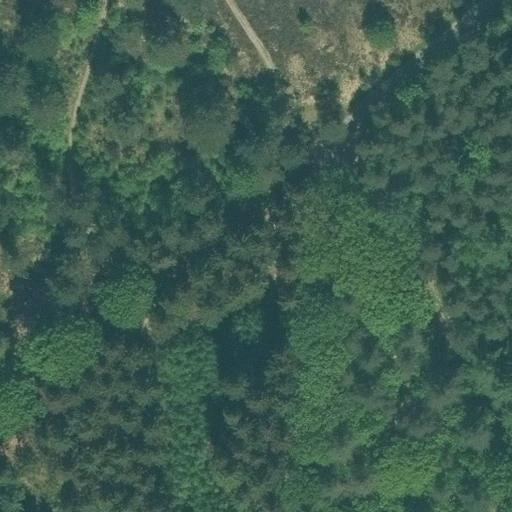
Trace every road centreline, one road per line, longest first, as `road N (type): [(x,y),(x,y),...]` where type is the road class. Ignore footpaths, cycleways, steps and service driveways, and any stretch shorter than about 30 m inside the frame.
road 1 (unclassified): [(291,511),(326,137),(489,0)]
road 2 (track): [(229,0),(326,137),(98,330)]
road 3 (track): [(67,165),(30,388)]
road 4 (track): [(105,0),(67,165)]
